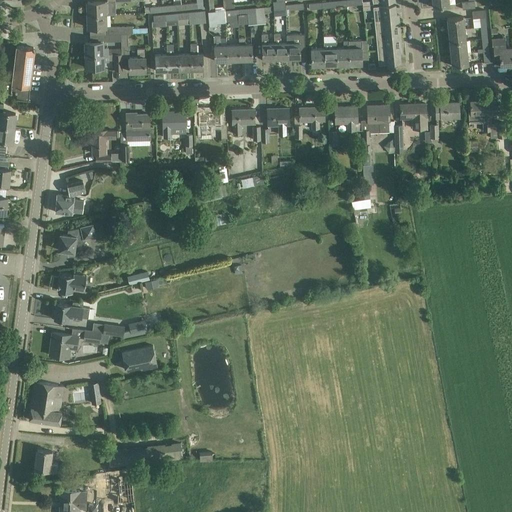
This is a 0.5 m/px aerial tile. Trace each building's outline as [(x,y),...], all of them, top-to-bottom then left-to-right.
[(202,0),(197,0),(197,2),(186,4),(186,9),(203,8),(202,0)] [(273,1),(273,11),(274,16),(286,15),(285,5),(285,0),(273,1)] [(463,9),(475,8),(474,0),(468,0),(469,1),(462,2),(463,9)] [(88,15),(106,15),(106,14),(110,14),(110,7),(105,7),(105,1),(87,2),(88,15)] [(256,24),(265,23),(264,12),(273,11),(273,1),(272,1),(273,6),(255,8),(257,24),(256,24)] [(285,5),(286,15),(287,15),(287,11),(303,9),(303,3),(298,4),(285,5)] [(373,7),(374,22),(399,19),(398,14),(396,15),(395,5),(382,6),(373,7)] [(257,24),(255,8),(236,10),(238,24),(248,23),(248,25),(256,24),(257,24)] [(225,11),(226,21),(230,21),(230,27),(238,26),(238,24),(236,10),(225,11)] [(486,26),(484,10),(472,11),(473,27),(480,27),(486,26)] [(205,11),(177,13),(178,20),(191,18),(191,23),(206,22),(205,11)] [(225,11),(208,12),(210,27),(218,26),(217,22),(226,21),(225,11)] [(88,28),(98,27),(106,27),(106,15),(88,15),(88,28)] [(463,16),(447,18),(448,30),(464,28),(463,16)] [(374,22),(376,36),(400,34),(400,29),(397,29),(397,25),(399,24),(399,19),(374,22)] [(133,34),(132,26),(108,27),(109,34),(105,34),(105,35),(122,34),(128,34),(133,34)] [(476,39),(487,38),(486,26),(480,27),(481,32),(475,32),(476,39)] [(448,30),(450,42),(465,40),(464,28),(448,30)] [(274,43),(275,59),(281,58),(281,61),(287,61),(287,58),(287,42),(281,43),(280,33),(274,33),(275,43),(274,43)] [(122,34),(105,35),(105,41),(121,41),(121,48),(111,48),(111,54),(114,54),(114,55),(122,54),(122,46),(122,34)] [(261,34),(262,49),(262,59),(275,59),(274,43),(268,43),(268,34),(261,34)] [(287,34),(287,42),(287,58),(300,58),(300,48),(299,43),(304,42),(304,34),(287,34)] [(376,36),(377,51),(401,48),(401,43),(399,43),(398,39),(401,39),(400,34),(376,36)] [(227,60),(226,44),(221,44),(220,35),(214,35),(214,61),(227,60)] [(239,38),(239,44),(240,60),(252,59),(252,43),(245,44),(245,38),(239,38)] [(487,38),(476,39),(476,40),(481,39),(482,49),(478,49),(478,51),(489,50),(487,38)] [(500,65),(511,64),(511,46),(506,47),(505,43),(500,43),(500,39),(492,39),(492,45),(493,45),(494,60),(500,59),(500,65)] [(344,47),(336,48),(337,64),(349,64),(348,40),(343,41),(344,47)] [(348,40),(349,64),(362,64),(361,47),(362,47),(362,40),(348,40)] [(450,42),(451,54),(467,52),(465,40),(450,42)] [(103,41),(85,42),(85,55),(108,55),(108,47),(103,48),(103,41)] [(324,42),(323,48),(324,65),(337,64),(336,48),(336,42),(324,42)] [(167,44),(167,54),(167,70),(179,70),(179,54),(174,54),(173,44),(167,44)] [(190,44),(191,53),(191,69),(203,69),(203,59),(202,53),(197,53),(197,44),(190,44)] [(239,44),(226,44),(227,60),(240,60),(239,44)] [(33,47),(17,45),(14,67),(12,84),(16,85),(16,92),(18,92),(17,99),(28,101),(32,71),(35,49),(33,47)] [(311,49),(311,55),(311,65),(324,65),(323,48),(311,49)] [(401,48),(377,51),(379,65),(388,64),(400,63),(400,53),(402,53),(401,48)] [(129,58),(129,61),(129,71),(145,71),(145,61),(144,49),(137,49),(138,58),(129,58)] [(484,62),(490,62),(489,50),(478,51),(478,53),(483,53),(484,62)] [(452,66),(468,64),(467,52),(451,54),(452,66)] [(179,54),(179,70),(191,69),(191,53),(179,54)] [(167,70),(167,54),(155,54),(155,71),(167,70)] [(103,61),(108,61),(108,55),(85,55),(86,68),(104,67),(103,61)] [(470,107),(468,107),(469,121),(476,121),(477,123),(483,123),(483,131),(491,131),(491,138),(499,138),(505,137),(504,123),(497,123),(491,123),(490,115),(495,114),(495,101),(471,102),(471,105),(470,105),(470,107)] [(459,117),(459,102),(435,103),(436,118),(459,117)] [(0,125),(14,127),(15,113),(2,112),(3,104),(0,103),(0,125)] [(400,108),(400,110),(400,118),(413,117),(413,128),(428,128),(427,117),(426,117),(425,103),(400,104),(400,107),(400,108)] [(362,130),(363,143),(371,143),(371,135),(371,132),(374,131),(380,131),(387,131),(386,121),(390,121),(389,105),(367,105),(368,122),(369,130),(362,130)] [(334,106),(335,116),(335,123),(347,122),(348,130),(361,130),(361,122),(358,122),(357,106),(334,106)] [(319,120),(324,120),(324,107),(299,107),(300,121),(311,120),(312,129),(319,129),(319,120)] [(267,108),(267,118),(267,125),(279,124),(279,134),(286,134),(286,124),(289,124),(289,108),(267,108)] [(232,110),(232,120),(232,124),(233,124),(233,134),(241,133),(241,123),(254,123),(254,109),(232,110)] [(198,111),(199,121),(199,133),(201,133),(202,138),(211,138),(211,125),(221,125),(220,112),(209,112),(209,110),(198,111)] [(162,112),(163,122),(163,127),(164,127),(164,137),(171,137),(171,127),(186,127),(185,113),(173,113),(172,112),(162,112)] [(126,113),(126,123),(127,128),(127,140),(133,140),(150,140),(149,114),(136,114),(136,113),(126,113)] [(431,124),(431,142),(439,142),(438,124),(431,124)] [(0,155),(5,156),(5,154),(6,151),(3,148),(0,147),(0,140),(6,141),(12,141),(14,127),(0,125),(0,155)] [(394,146),(395,149),(403,149),(402,125),(394,125),(394,138),(394,146)] [(92,153),(102,153),(106,153),(106,138),(115,138),(115,130),(91,130),(91,140),(92,140),(92,153)] [(393,138),(384,145),(389,152),(395,152),(395,149),(394,146),(394,138),(393,138)] [(468,141),(468,152),(477,152),(477,140),(468,141)] [(121,160),(129,160),(129,144),(121,144),(121,147),(121,160)] [(371,157),(371,144),(362,145),(363,154),(364,158),(364,162),(369,162),(369,157),(371,157)] [(135,172),(135,165),(120,165),(121,173),(135,172)] [(0,183),(9,185),(10,169),(0,167),(0,183)] [(462,167),(456,170),(460,177),(465,173),(462,167)] [(241,178),(243,187),(266,182),(264,173),(241,178)] [(82,181),(77,182),(67,184),(70,195),(57,194),(55,212),(72,214),(72,211),(83,212),(84,200),(74,199),(74,194),(85,191),(82,181)] [(206,198),(223,195),(221,187),(204,191),(206,198)] [(114,217),(130,213),(129,206),(112,210),(114,217)] [(227,223),(225,213),(224,213),(211,216),(213,226),(227,223)] [(110,233),(117,231),(114,222),(107,224),(110,233)] [(81,227),(68,230),(67,235),(60,234),(58,250),(74,252),(75,245),(77,245),(81,243),(84,240),(84,238),(95,235),(92,224),(81,227)] [(147,271),(128,276),(130,285),(150,279),(147,271)] [(73,276),(60,274),(58,290),(72,292),(73,287),(84,289),(86,275),(73,273),(73,276)] [(160,286),(158,279),(150,281),(144,282),(146,290),(160,286)] [(68,321),(69,316),(82,318),(82,317),(88,318),(89,308),(83,307),(83,306),(56,303),(54,319),(68,321)] [(131,333),(147,329),(145,319),(129,323),(131,333)] [(104,324),(103,332),(109,333),(109,334),(124,336),(125,326),(104,323),(104,324)] [(85,330),(84,340),(108,343),(109,334),(109,333),(93,331),(85,330)] [(49,355),(68,357),(70,345),(77,346),(78,335),(52,332),(49,355)] [(153,345),(122,351),(126,370),(144,366),(144,369),(158,366),(153,345)] [(57,392),(63,393),(64,386),(35,381),(29,419),(60,424),(62,411),(57,410),(58,404),(55,404),(57,392)] [(90,390),(99,389),(98,382),(89,383),(90,390)] [(110,466),(183,458),(181,443),(108,450),(110,466)] [(52,451),(47,450),(37,449),(35,468),(49,470),(50,470),(57,471),(58,463),(51,462),(52,451)] [(212,451),(200,452),(201,461),(213,461),(212,451)] [(97,460),(92,461),(92,464),(90,464),(90,470),(99,470),(99,464),(97,464),(97,460)] [(115,475),(117,501),(133,499),(131,473),(115,475)] [(95,476),(96,490),(114,488),(113,474),(95,476)] [(79,511),(79,503),(86,503),(86,492),(80,492),(80,491),(60,490),(60,492),(60,502),(60,507),(59,511),(79,511)]
